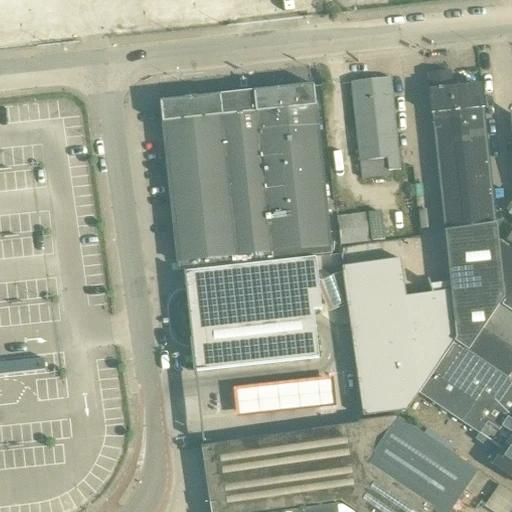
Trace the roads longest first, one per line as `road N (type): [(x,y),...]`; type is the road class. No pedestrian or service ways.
road 1 (residential): [(135,511),(154,468),(152,425),(106,58)]
road 2 (residential): [(511,15),(106,58)]
